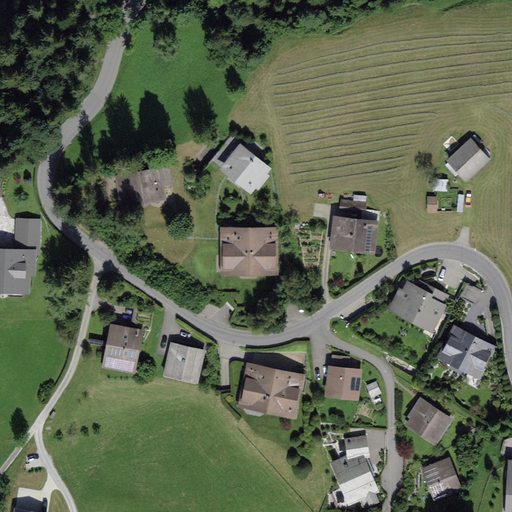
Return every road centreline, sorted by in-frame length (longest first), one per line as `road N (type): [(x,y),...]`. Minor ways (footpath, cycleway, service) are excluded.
road 1 (residential): [(309,327),(266,340),(228,337),(190,317),(51,212),(46,166)]
road 2 (residential): [(511,359),(493,279),(458,253),(412,259),(309,327)]
road 3 (residential): [(309,327),(388,379),(389,511)]
road 4 (residential): [(46,166),(93,102),(123,11),(136,0)]
